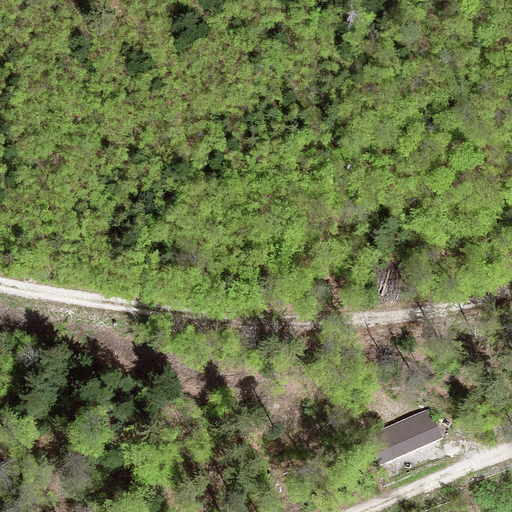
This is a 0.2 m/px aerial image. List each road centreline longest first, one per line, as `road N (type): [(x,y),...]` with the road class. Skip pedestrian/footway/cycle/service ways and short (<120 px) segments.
road 1 (track): [(0,282),(281,321),(359,319),(511,294)]
road 2 (track): [(511,451),(366,511)]
